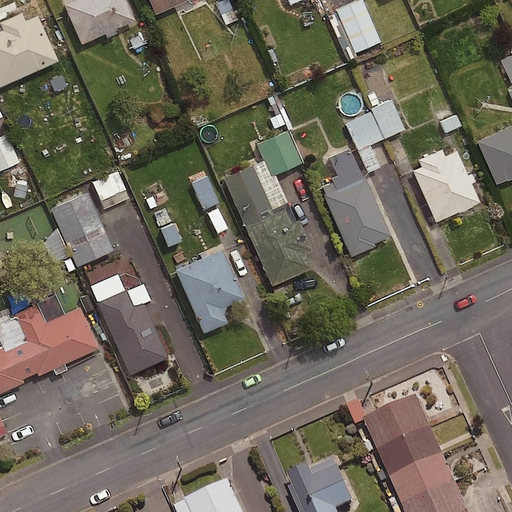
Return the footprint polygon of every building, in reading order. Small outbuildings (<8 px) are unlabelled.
[(136,23),(126,0),(80,0),(65,7),(83,46),(136,23)] [(193,0),(149,0),(157,16),(193,0)] [(378,40),(360,0),(355,0),(335,9),(352,51),(378,40)] [(59,63),(38,17),(26,22),(22,14),(0,23),(0,25),(4,33),(0,34),(0,88),(0,90),(59,63)] [(511,79),(511,53),(498,60),(507,82),(511,79)] [(402,127),(389,99),(367,108),(369,111),(344,122),(365,170),(376,165),(366,143),(402,127)] [(0,167),(16,161),(0,121),(0,167)] [(511,179),(511,127),(478,143),(497,186),(511,179)] [(481,204),(458,153),(446,158),(442,151),(419,162),(422,169),(414,173),(437,224),(481,204)] [(123,187),(115,170),(91,180),(98,198),(123,187)] [(216,201),(205,175),(189,182),(200,207),(216,201)] [(392,238),(365,179),(324,197),(352,258),(376,248),(375,245),(392,238)] [(87,189),(48,206),(73,264),(112,247),(87,189)] [(225,227),(217,205),(205,210),(214,231),(225,227)] [(313,253),(300,223),(293,226),(286,211),(247,228),(273,287),(313,270),(307,256),(313,253)] [(179,239),(171,222),(158,228),(165,245),(179,239)] [(222,310),(244,300),(223,252),(176,273),(205,335),(228,325),(222,310)] [(169,361),(144,305),(134,309),(127,293),(98,305),(130,378),(169,361)] [(99,350),(80,310),(47,325),(38,305),(10,318),(20,340),(0,349),(0,395),(25,385),(23,381),(37,375),(39,378),(99,350)] [(469,511),(419,399),(367,423),(407,511),(469,511)] [(311,469),(291,478),(306,511),(342,511),(357,505),(341,470),(317,481),(311,469)] [(244,511),(231,482),(188,501),(193,511),(244,511)]
